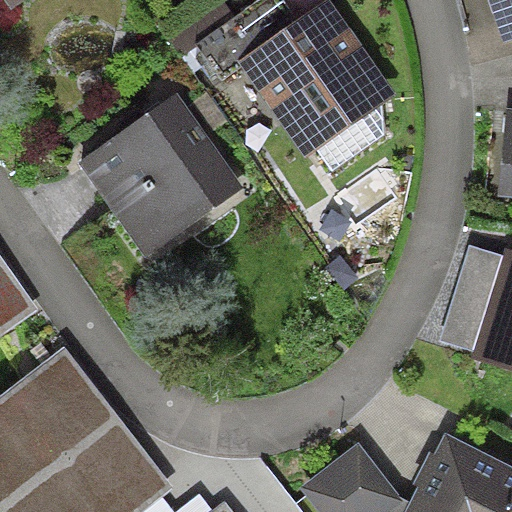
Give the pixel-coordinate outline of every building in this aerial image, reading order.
[(5,0),(12,8),(23,0),(5,0)] [(331,0),(326,0),(239,61),(305,157),(318,148),(382,104),(397,94),(331,0)] [(511,0),(489,0),(503,41),(511,38),(511,0)] [(178,93),(79,162),(145,257),(244,187),(178,93)] [(384,136),(382,104),(318,148),(333,169),(384,136)] [(511,108),(508,108),(499,195),(511,196),(511,108)] [(474,351),(503,255),(470,245),(440,340),(474,351)] [(511,250),(505,249),(503,255),(474,351),(472,358),(511,369),(511,250)] [(0,337),(40,310),(0,252),(0,337)] [(0,396),(0,509),(121,417),(66,346),(0,396)] [(143,511),(176,488),(121,417),(0,509),(0,511),(143,511)] [(359,442),(300,488),(319,511),(511,511),(511,466),(446,432),(435,454),(429,451),(414,482),(419,485),(410,501),(401,497),(359,442)] [(210,511),(233,511),(225,501),(210,511)]
